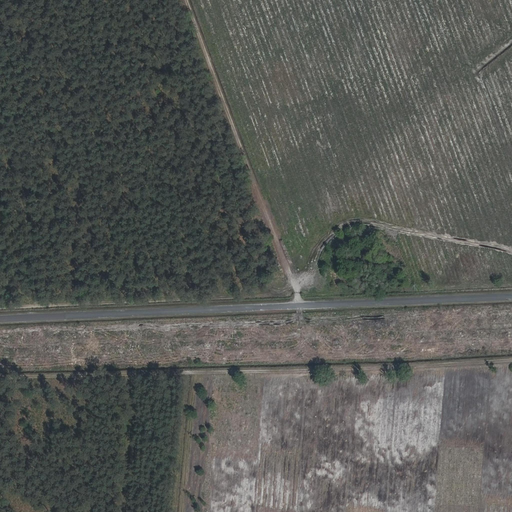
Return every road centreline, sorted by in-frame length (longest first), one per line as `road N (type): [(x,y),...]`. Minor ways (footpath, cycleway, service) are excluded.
road 1 (tertiary): [(0,317),(511,295)]
road 2 (track): [(0,369),(511,350)]
road 3 (track): [(297,304),(298,288),(187,0)]
